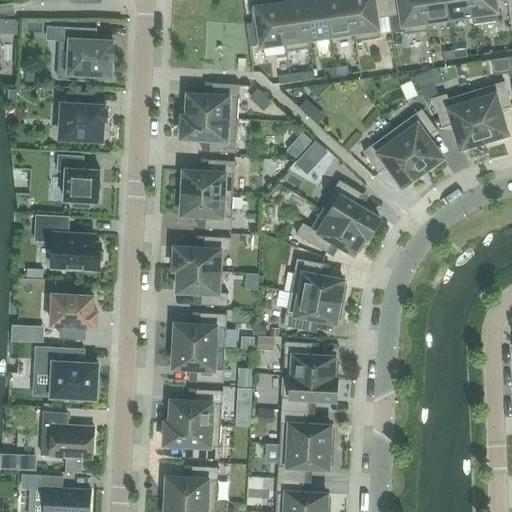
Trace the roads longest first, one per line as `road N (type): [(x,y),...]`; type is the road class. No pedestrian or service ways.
road 1 (residential): [(119,511),(147,0)]
road 2 (residential): [(375,511),(393,289),(448,213),(511,184)]
road 3 (residential): [(498,511),(492,328),(511,295)]
